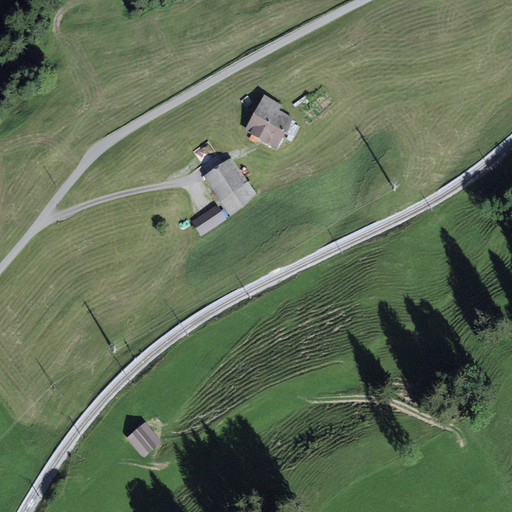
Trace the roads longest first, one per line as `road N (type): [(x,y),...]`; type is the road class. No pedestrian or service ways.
road 1 (residential): [(366,0),(116,138),(0,269)]
road 2 (track): [(425,418),(369,398),(257,400),(165,466),(109,463),(63,511)]
